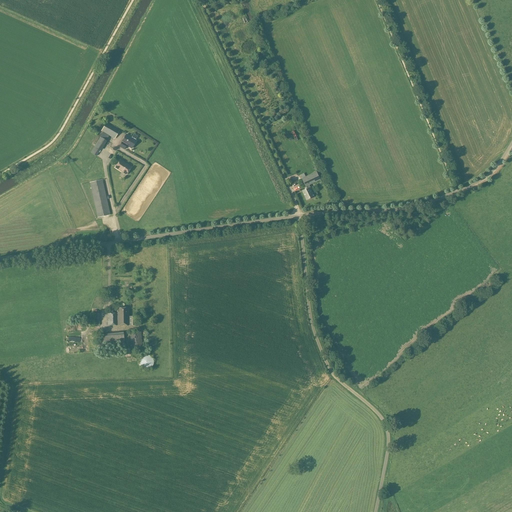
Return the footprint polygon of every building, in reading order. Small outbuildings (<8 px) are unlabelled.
[(116,136),(119,131),(106,123),(101,131),(115,139),(116,136)] [(132,149),(136,141),(126,135),(121,143),(122,143),(119,147),(124,149),(127,146),(132,149)] [(100,137),(91,152),(96,156),(100,150),(101,151),(107,141),(100,137)] [(115,168),(126,175),(131,167),(120,160),(115,168)] [(311,188),(309,185),(321,180),(317,172),(302,179),(306,187),(308,189),(303,192),(307,200),(315,197),(311,188)] [(110,215),(102,180),(90,182),(97,218),(110,215)] [(108,313),(108,326),(129,325),(129,308),(117,308),(117,313),(108,313)] [(143,350),(141,331),(129,332),(131,351),(143,350)] [(124,332),(99,335),(100,350),(125,348),(124,332)] [(139,363),(139,365),(141,367),(143,369),(145,369),(147,369),(149,369),(151,367),(153,366),(154,363),(154,361),(153,359),(152,357),(150,356),(147,355),(145,355),(143,355),(141,357),(140,359),(139,361),(139,363)]
